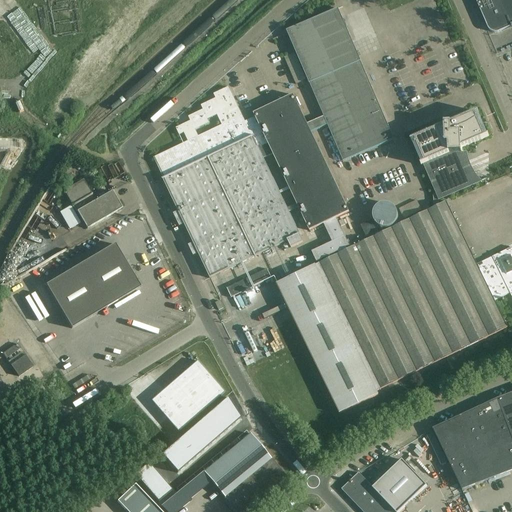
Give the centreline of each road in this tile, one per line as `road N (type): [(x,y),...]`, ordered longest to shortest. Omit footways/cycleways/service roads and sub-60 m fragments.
road 1 (residential): [(134,172),(128,153),(135,139),(296,0)]
road 2 (residential): [(313,480),(423,416),(511,378)]
road 3 (unclassified): [(208,324),(57,411),(37,381)]
road 4 (unclassified): [(208,324),(134,172)]
road 5 (residential): [(511,123),(458,0)]
